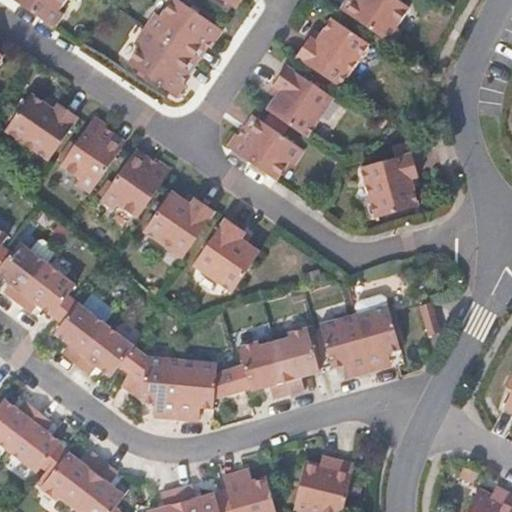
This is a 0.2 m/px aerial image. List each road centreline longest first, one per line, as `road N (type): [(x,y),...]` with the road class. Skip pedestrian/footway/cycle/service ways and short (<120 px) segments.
road 1 (residential): [(421,419),(359,405),(208,448),(159,449),(102,423),(0,343)]
road 2 (residential): [(182,140),(355,252),(429,234),(511,227)]
road 3 (unclassified): [(496,0),(461,68),(456,134),(468,167),(511,227)]
road 4 (residential): [(0,14),(182,140)]
road 5 (unclassified): [(421,419),(511,256)]
road 6 (residential): [(182,140),(281,0)]
